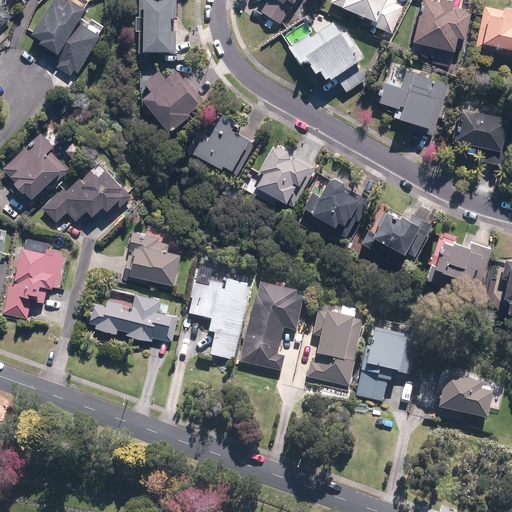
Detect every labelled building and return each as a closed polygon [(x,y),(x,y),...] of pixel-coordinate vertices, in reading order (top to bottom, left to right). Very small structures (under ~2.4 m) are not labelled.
[(77,24),(86,11),(72,2),(71,5),(63,0),(54,0),(33,35),(43,41),(40,45),(59,56),(57,60),(60,62),(56,67),(71,76),(74,71),(78,73),(99,38),(77,24)] [(139,54),(176,54),(176,32),(173,32),(173,19),(176,19),(176,0),(141,0),(141,17),(136,17),(136,32),(139,32),(139,54)] [(294,5),(296,0),(268,0),(261,12),(281,24),(293,4),(294,5)] [(392,34),(403,7),(396,4),(396,1),(393,0),(332,0),(331,3),(343,8),(343,9),(372,21),(371,25),(392,34)] [(414,43),(455,53),(458,38),(465,40),(472,11),(454,7),(454,2),(443,0),(440,0),(440,4),(424,0),(414,43)] [(0,25),(2,27),(12,17),(3,7),(2,9),(0,6),(0,25)] [(485,7),(475,48),(511,56),(511,9),(504,8),(503,12),(485,7)] [(347,92),(367,79),(357,63),(363,59),(346,32),(340,35),(333,23),(311,37),(310,35),(290,47),(301,64),(307,60),(316,74),(320,71),(326,80),(330,78),(331,80),(337,77),(347,92)] [(142,101),(169,134),(191,116),(190,115),(201,106),(199,103),(203,100),(185,78),(183,80),(176,71),(166,79),(159,71),(144,84),(151,93),(142,101)] [(432,136),(448,85),(415,74),(410,91),(383,83),(376,103),(396,109),(392,123),(432,136)] [(511,129),(507,129),(509,121),(462,109),(454,142),(484,149),(481,160),(505,166),(511,136),(511,129)] [(237,175),(254,144),(231,132),(236,122),(218,112),(211,126),(216,128),(208,143),(203,140),(195,155),(223,170),(224,168),(237,175)] [(32,200),(56,178),(58,180),(69,171),(50,151),(54,147),(41,134),(3,169),(32,200)] [(316,166),(296,156),(294,159),(290,157),(288,153),(280,148),(273,150),(260,172),(263,174),(256,189),(287,205),(288,204),(294,207),(316,166)] [(64,189),(43,209),(56,223),(68,213),(76,222),(87,212),(93,218),(103,209),(107,213),(114,207),(117,210),(132,197),(122,186),(121,187),(106,172),(99,179),(96,175),(95,176),(90,170),(66,192),(64,189)] [(370,202),(345,188),(344,185),(336,180),(329,181),(318,201),(320,202),(313,215),(329,224),(327,227),(346,237),(355,220),(359,222),(370,202)] [(407,253),(415,257),(432,225),(412,215),(409,222),(402,218),(400,220),(388,214),(387,215),(384,214),(377,226),(380,228),(377,235),(369,231),(362,244),(377,251),(375,254),(386,260),(392,248),(406,256),(407,253)] [(159,284),(174,287),(181,256),(168,253),(170,245),(158,242),(159,238),(133,232),(129,250),(132,251),(131,255),(129,255),(124,280),(159,288),(159,284)] [(473,280),(481,283),(492,249),(473,243),(471,249),(455,244),(453,247),(445,244),(443,249),(442,248),(440,253),(442,254),(436,270),(444,273),(443,275),(463,281),(464,280),(472,283),(473,280)] [(9,285),(3,314),(27,319),(31,301),(44,304),(47,292),(39,290),(40,287),(52,290),(53,287),(58,288),(65,257),(62,257),(63,253),(47,249),(46,254),(22,249),(13,286),(9,285)] [(511,262),(506,261),(502,279),(508,281),(504,300),(511,301),(511,303),(509,314),(511,315),(511,262)] [(208,275),(208,279),(206,284),(196,282),(188,315),(211,320),(209,333),(214,334),(210,356),(235,362),(252,286),(237,283),(238,279),(225,277),(227,268),(217,265),(214,276),(208,275)] [(248,328),(239,363),(282,373),(285,358),(278,357),(284,330),(297,333),(304,301),(296,299),(297,294),(261,286),(258,299),(256,299),(249,328),(248,328)] [(153,338),(172,343),(178,318),(158,313),(161,301),(136,295),(131,315),(121,312),(123,305),(108,301),(107,306),(91,303),(86,323),(96,325),(95,329),(117,334),(118,331),(127,333),(126,336),(152,342),(153,338)] [(167,314),(168,306),(160,304),(159,312),(167,314)] [(345,362),(354,322),(329,316),(319,313),(314,337),(322,339),(318,357),(320,357),(318,366),(310,364),(307,378),(349,388),(355,365),(345,362)] [(411,377),(418,345),(375,336),(372,351),(367,350),(356,398),(383,404),(388,384),(391,385),(393,376),(399,377),(400,374),(411,377)] [(440,411),(488,422),(494,397),(481,394),(483,387),(448,378),(440,411)]
